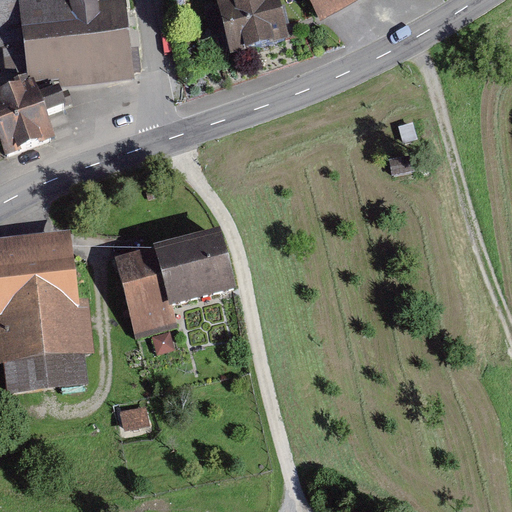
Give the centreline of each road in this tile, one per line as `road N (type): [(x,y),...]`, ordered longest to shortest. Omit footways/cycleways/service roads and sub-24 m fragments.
road 1 (track): [(172,139),(235,238),(295,490)]
road 2 (tertiary): [(478,0),(346,74),(172,139)]
road 3 (track): [(417,38),(511,329)]
road 4 (tertiary): [(172,139),(0,206)]
road 5 (unclassified): [(144,0),(172,139)]
